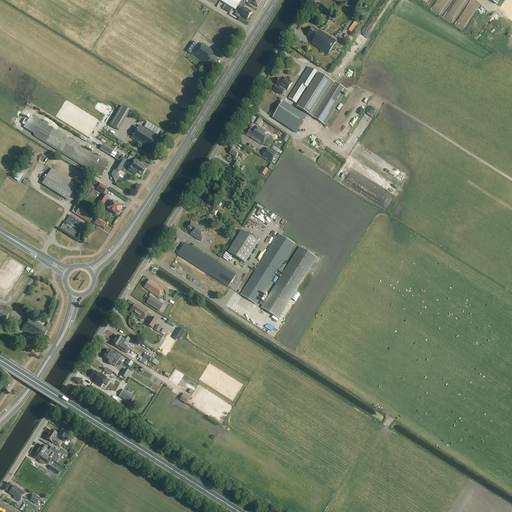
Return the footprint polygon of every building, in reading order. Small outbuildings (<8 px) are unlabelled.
[(213,4),(223,10),(222,13),(225,14),(227,12),(228,13),(230,9),(215,0),(213,4)] [(240,1),(240,0),(239,0),(221,0),(221,1),(236,11),(237,9),(239,6),(242,2),(240,1)] [(247,20),(252,13),(245,9),(244,9),(240,7),(239,6),(237,9),(236,11),(237,12),(241,15),(247,20)] [(340,31),(342,33),(349,24),(346,22),(340,31)] [(351,33),(358,24),(355,22),(349,31),(351,33)] [(319,31),(313,27),(307,36),(314,40),(311,44),(328,55),(337,41),(320,30),(319,31)] [(186,51),(189,53),(196,44),(193,42),(186,51)] [(321,58),(324,53),(308,42),(305,47),(321,58)] [(214,52),(202,43),(199,48),(198,47),(193,55),(207,64),(208,63),(215,68),(220,61),(212,56),(214,52)] [(297,107),(311,116),(325,125),(347,90),(332,80),(331,81),(318,73),(297,107)] [(293,83),(285,78),(283,81),(280,79),(276,84),(280,86),(279,88),(278,89),(284,93),(286,90),(287,91),(293,83)] [(297,104),(307,88),(299,83),(289,99),(297,104)] [(273,103),(275,97),(268,94),(266,100),(273,103)] [(364,115),(366,112),(371,107),(367,103),(362,108),(364,111),(362,113),(364,115)] [(291,120),(284,119),(287,112),(282,109),(280,113),(275,112),(274,117),(277,118),(274,124),(274,126),(278,126),(277,128),(282,131),(285,131),(290,121),(291,120)] [(102,127),(110,133),(118,122),(116,121),(119,117),(117,116),(119,113),(114,110),(102,127)] [(23,128),(94,172),(92,174),(97,177),(99,175),(101,176),(109,164),(31,116),(23,128)] [(157,152),(161,144),(157,141),(159,138),(139,125),(131,138),(151,150),(152,149),(157,152)] [(247,135),(260,143),(263,145),(268,138),(259,133),(252,128),(247,135)] [(279,145),(282,140),(276,136),(273,141),(279,145)] [(102,145),(100,149),(110,155),(113,152),(113,151),(102,145)] [(239,152),(233,148),(230,153),(236,158),(238,155),(241,156),(241,157),(242,158),(244,155),(240,152),(239,152)] [(267,149),(263,155),(272,161),(277,154),(267,149)] [(113,158),(119,162),(124,165),(127,160),(116,153),(113,158)] [(320,178),(327,168),(309,156),(306,160),(306,159),(304,162),(317,170),(314,174),(320,178)] [(135,158),(128,170),(136,175),(135,176),(139,179),(141,176),(142,177),(147,169),(142,166),(142,165),(141,164),(142,162),(135,158)] [(236,170),(239,164),(235,161),(231,167),(236,170)] [(118,174),(124,165),(119,162),(113,171),(118,174)] [(264,175),(268,169),(264,167),(260,172),(264,175)] [(75,184),(51,169),(42,184),(68,201),(77,186),(76,185),(78,183),(76,182),(75,184)] [(19,182),(23,174),(18,172),(14,179),(19,182)] [(100,185),(96,190),(103,195),(107,189),(100,185)] [(103,206),(108,198),(102,195),(97,203),(103,206)] [(119,215),(120,213),(120,212),(123,207),(112,201),(107,209),(118,216),(118,215),(119,215)] [(89,223),(94,216),(76,205),(71,212),(89,223)] [(76,228),(78,224),(80,222),(80,221),(79,220),(72,216),(70,215),(66,222),(76,228)] [(103,228),(106,224),(95,217),(92,221),(93,222),(93,223),(94,224),(99,227),(100,226),(103,228)] [(201,242),(208,231),(192,221),(188,229),(192,232),(190,235),(201,242)] [(245,263),(259,242),(242,231),(228,252),(245,263)] [(277,273),(295,245),(279,234),(240,295),(257,305),(276,275),(277,273)] [(228,287),(236,275),(185,242),(177,255),(228,287)] [(305,248),(304,250),(300,247),(281,276),(280,278),(264,303),(261,302),(260,304),(262,306),(261,308),(279,319),(317,258),(313,255),(314,253),(305,248)] [(158,297),(163,290),(157,285),(149,280),(144,288),(158,297)] [(159,311),(163,305),(150,297),(146,303),(159,311)] [(148,312),(137,305),(136,307),(134,305),(130,311),(143,320),(148,312)] [(0,320),(4,322),(9,314),(0,308),(0,320)] [(42,340),(48,331),(44,329),(45,328),(42,325),(30,317),(22,329),(36,338),(37,337),(42,340)] [(152,329),(157,321),(151,317),(146,324),(152,329)] [(125,346),(128,342),(124,339),(123,340),(117,336),(114,340),(125,347),(125,346)] [(125,347),(114,340),(112,344),(127,353),(129,349),(125,347),(125,346),(125,347)] [(108,350),(105,354),(118,362),(118,361),(120,358),(117,355),(113,353),(108,350)] [(118,362),(105,354),(103,357),(108,361),(107,363),(110,365),(111,364),(115,367),(116,364),(119,366),(121,364),(121,363),(118,361),(118,362)] [(130,368),(133,363),(128,359),(125,364),(130,368)] [(126,382),(127,379),(126,378),(130,372),(125,368),(119,377),(126,382)] [(99,373),(94,371),(90,377),(94,380),(93,382),(101,387),(103,383),(107,386),(110,381),(106,378),(107,377),(99,373)] [(123,390),(119,397),(130,404),(134,397),(123,390)] [(176,405),(180,398),(174,395),(170,401),(176,405)] [(48,434),(62,443),(63,444),(66,445),(67,446),(71,440),(63,435),(62,438),(57,434),(51,430),(48,434)] [(60,446),(62,443),(48,434),(45,439),(52,443),(54,441),(57,443),(56,443),(60,446)] [(37,451),(51,460),(54,456),(59,459),(62,454),(57,450),(54,454),(41,445),(37,451)] [(43,457),(46,459),(46,460),(49,463),(51,460),(37,451),(33,457),(40,461),(43,457)] [(51,466),(49,469),(58,475),(60,472),(51,466)] [(19,502),(25,493),(13,486),(8,493),(14,497),(13,498),(15,500),(15,499),(16,500),(19,502)] [(0,499),(6,503),(7,502),(13,506),(15,501),(3,494),(0,498),(0,499)] [(45,502),(34,494),(30,500),(37,504),(39,502),(43,504),(45,502)]
